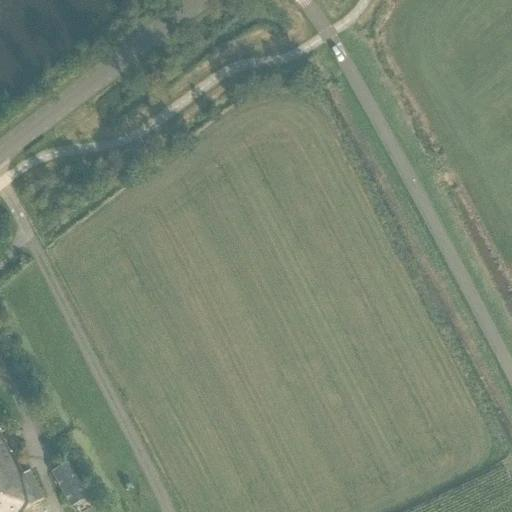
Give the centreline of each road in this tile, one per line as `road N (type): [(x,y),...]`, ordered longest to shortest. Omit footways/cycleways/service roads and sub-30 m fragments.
road 1 (unclassified): [(511,376),(306,0)]
road 2 (tertiary): [(0,157),(205,0)]
